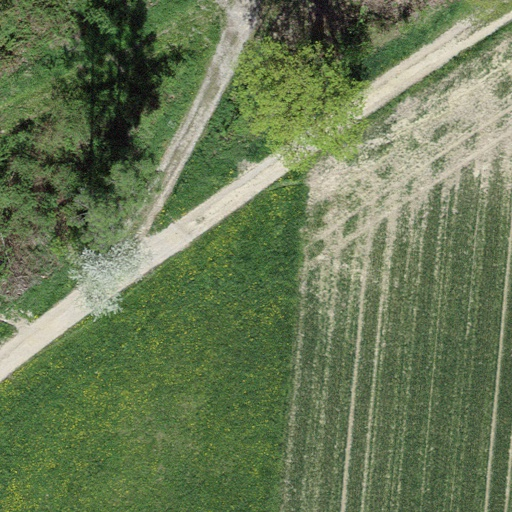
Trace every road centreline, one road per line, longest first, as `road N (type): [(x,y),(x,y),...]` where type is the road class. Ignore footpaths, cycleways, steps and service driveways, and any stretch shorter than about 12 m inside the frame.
road 1 (track): [(0,358),(116,263),(504,0)]
road 2 (track): [(116,263),(235,0)]
road 3 (track): [(107,0),(0,71)]
